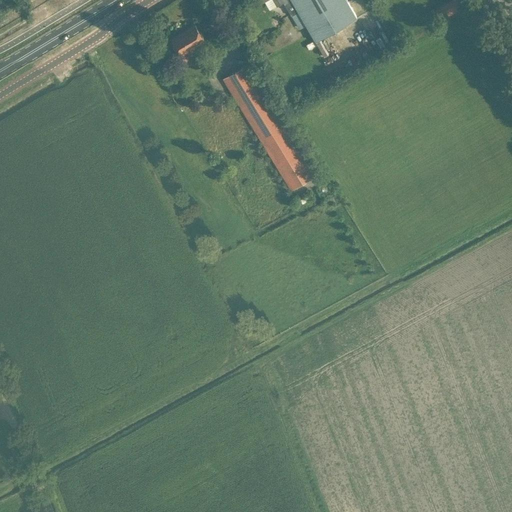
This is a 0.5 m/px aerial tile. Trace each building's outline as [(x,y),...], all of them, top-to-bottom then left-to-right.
[(274,0),(277,5),(283,1),(291,15),(298,11),(306,25),(315,40),(317,39),(356,16),(346,0),(274,0)] [(179,60),(184,62),(188,59),(188,54),(185,52),(205,39),(196,24),(172,38),(181,53),(179,54),(179,60)] [(223,77),(291,188),(314,174),(246,63),(223,77)] [(310,192),(300,198),(301,201),(303,202),(313,196),(310,192)] [(334,197),(326,201),(329,205),(336,201),(334,197)]
